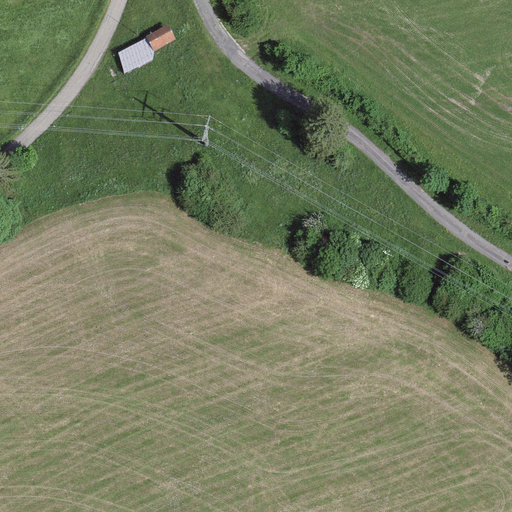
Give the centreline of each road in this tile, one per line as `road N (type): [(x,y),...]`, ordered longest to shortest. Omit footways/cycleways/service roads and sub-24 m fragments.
road 1 (unclassified): [(511,264),(471,240),(343,129),(233,54),(202,0)]
road 2 (unclassified): [(119,0),(78,87),(39,138),(0,166)]
